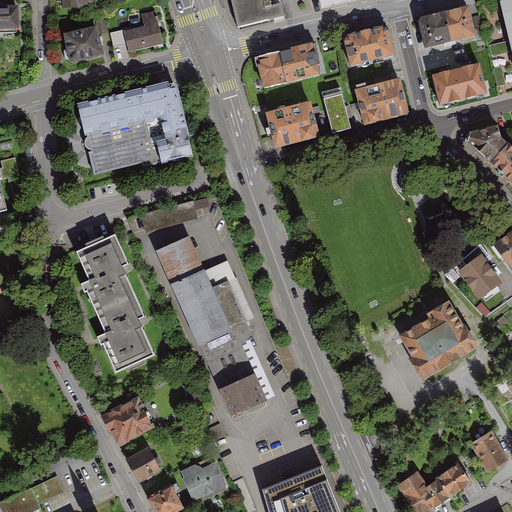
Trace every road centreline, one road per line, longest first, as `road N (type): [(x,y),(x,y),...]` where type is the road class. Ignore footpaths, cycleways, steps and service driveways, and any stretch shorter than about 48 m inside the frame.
road 1 (secondary): [(208,53),(271,245),(378,511)]
road 2 (residential): [(139,511),(49,326),(48,222)]
road 3 (residential): [(208,53),(398,10)]
road 4 (residential): [(44,94),(208,53)]
road 5 (residential): [(276,166),(428,125)]
road 6 (residential): [(48,222),(195,187)]
road 7 (residential): [(44,94),(48,222)]
